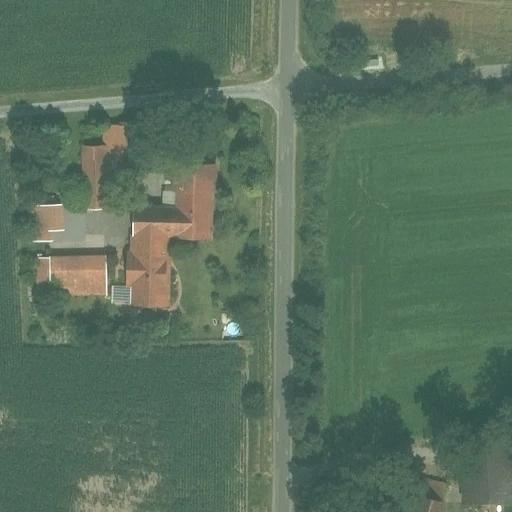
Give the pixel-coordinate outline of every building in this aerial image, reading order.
[(140,158),(139,117),(109,118),(110,143),(110,159),(140,158)] [(110,143),(85,144),(86,206),(111,206),(110,159),(110,143)] [(181,212),(137,211),(135,302),(177,302),(178,233),(217,234),(219,146),(182,145),(181,212)] [(72,201),(36,203),(37,240),(61,239),(60,227),(73,226),(72,201)] [(110,256),(38,256),(38,292),(110,291),(110,256)] [(511,441),(470,445),(475,501),(511,497),(511,441)] [(435,499),(431,511),(458,511),(461,506),(435,499)]
